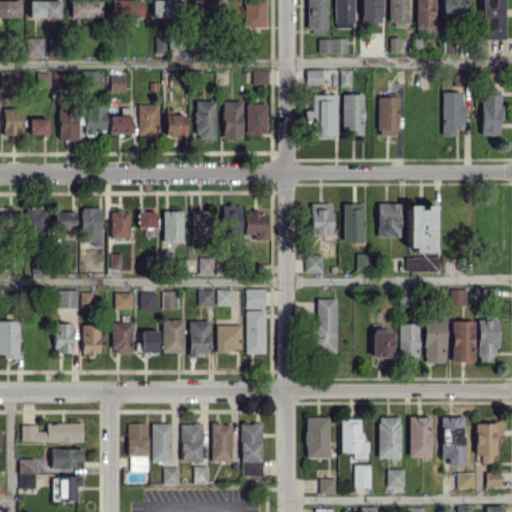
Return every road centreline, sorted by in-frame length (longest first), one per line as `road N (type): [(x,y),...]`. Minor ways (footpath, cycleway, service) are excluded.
road 1 (residential): [(0,173),(511,171)]
road 2 (residential): [(511,389),(0,390)]
road 3 (residential): [(286,0),(286,511)]
road 4 (residential): [(111,390),(110,511)]
